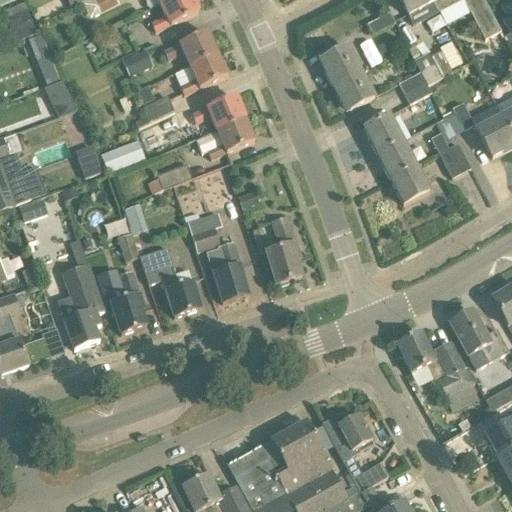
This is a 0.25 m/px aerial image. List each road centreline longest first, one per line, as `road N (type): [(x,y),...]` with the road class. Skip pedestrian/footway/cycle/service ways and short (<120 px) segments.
road 1 (residential): [(48,508),(326,381),(365,373)]
road 2 (residential): [(0,408),(265,325),(294,351)]
road 3 (tertiary): [(6,452),(294,351)]
road 4 (unclassified): [(362,296),(260,40)]
road 5 (residential): [(362,296),(511,210)]
road 6 (residential): [(455,511),(382,387),(365,373)]
road 7 (tertiary): [(373,323),(430,298),(511,244)]
